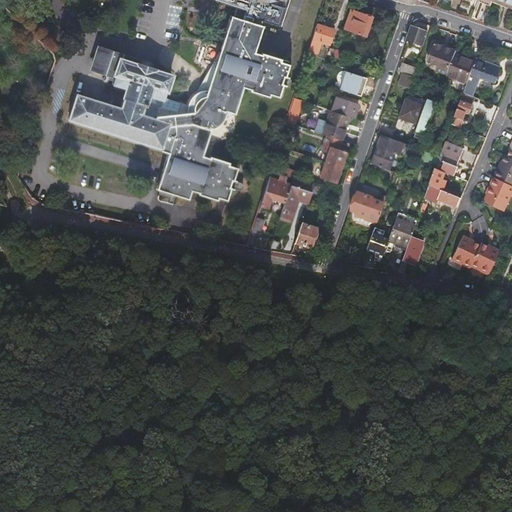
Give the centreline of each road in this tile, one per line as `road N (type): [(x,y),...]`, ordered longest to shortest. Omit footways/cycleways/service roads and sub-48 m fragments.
road 1 (track): [(511,395),(500,383),(366,334),(93,293),(0,248)]
road 2 (residential): [(19,211),(327,271)]
road 3 (residential): [(409,8),(327,271)]
road 4 (residential): [(327,271),(511,300)]
road 5 (residential): [(464,208),(511,91)]
